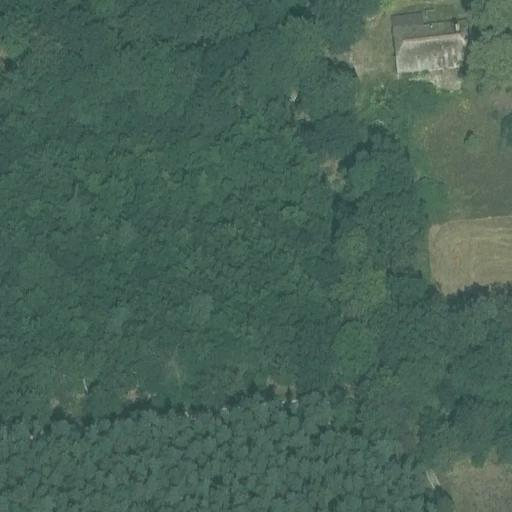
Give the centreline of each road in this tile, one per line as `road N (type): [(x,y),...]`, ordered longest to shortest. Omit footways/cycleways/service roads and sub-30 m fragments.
road 1 (track): [(391,385),(0,429)]
road 2 (track): [(459,511),(391,385)]
